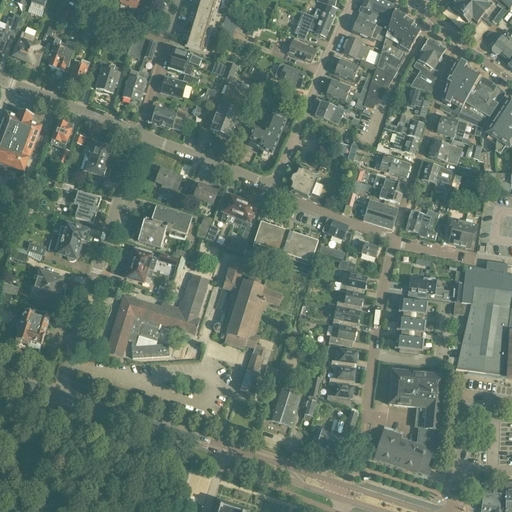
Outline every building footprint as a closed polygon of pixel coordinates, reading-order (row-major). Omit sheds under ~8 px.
[(32,0),(30,8),(43,13),(47,0),(32,0)] [(127,9),(131,0),(121,0),(119,6),(127,9)] [(131,0),(127,9),(128,10),(127,13),(133,16),(134,12),(135,13),(140,0),(131,0)] [(198,0),(198,3),(215,8),(217,0),(198,0)] [(240,9),(243,0),(235,0),(233,7),(240,9)] [(334,8),(336,0),(318,0),(317,3),(334,8)] [(389,25),(396,8),(376,0),(363,0),(358,13),(360,14),(378,21),(388,26),(389,25)] [(452,0),(452,1),(457,5),(452,10),(458,15),(455,18),(460,22),(462,19),(467,24),(472,19),(477,24),(482,19),(485,21),(489,17),(486,14),(490,9),(494,5),(488,0),(452,0)] [(212,19),(215,8),(198,3),(197,6),(195,14),(212,19)] [(331,25),(337,12),(326,7),(323,13),(317,11),(314,18),(331,25)] [(69,21),(73,11),(66,8),(62,18),(69,21)] [(503,11),(494,23),(498,26),(507,14),(503,11)] [(160,22),(160,20),(162,15),(156,13),(154,20),(160,22)] [(229,13),(225,27),(235,30),(239,16),(229,13)] [(212,19),(195,14),(195,15),(194,14),(191,24),(191,25),(208,30),(212,19)] [(314,19),(303,14),(295,35),(298,36),(296,40),(304,42),(308,31),(315,34),(315,35),(326,39),(331,25),(314,18),(314,19)] [(388,26),(378,21),(360,14),(351,33),(370,41),(371,38),(375,40),(377,35),(384,38),(389,26),(389,25),(388,26)] [(413,24),(394,14),(394,15),(393,15),(380,56),(379,60),(375,72),(373,78),(372,82),(368,92),(365,103),(363,108),(373,111),(384,91),(386,92),(405,60),(404,57),(406,52),(408,53),(420,32),(411,27),(413,24)] [(6,26),(0,23),(0,52),(2,53),(9,36),(14,38),(20,18),(15,15),(13,20),(9,18),(6,26)] [(84,29),(88,18),(81,16),(77,26),(84,29)] [(51,45),(58,26),(51,23),(46,35),(43,42),(51,45)] [(205,41),(208,30),(191,25),(189,33),(188,33),(187,36),(205,41)] [(235,30),(225,27),(222,36),(232,40),(235,30)] [(500,55),(508,62),(511,56),(511,35),(511,36),(507,32),(503,37),(499,39),(497,41),(497,44),(493,49),(492,51),(492,54),(495,57),(498,56),(500,55)] [(26,62),(32,46),(32,45),(35,38),(23,33),(14,54),(19,56),(17,59),(26,62)] [(201,53),(205,41),(187,36),(185,43),(186,43),(184,48),(201,53)] [(138,60),(144,41),(137,39),(131,58),(138,60)] [(371,49),(361,45),(362,44),(348,39),(344,47),(348,49),(349,47),(359,50),(359,51),(379,60),(380,56),(370,52),(371,49)] [(50,57),(52,57),(49,67),(57,70),(66,46),(61,44),(61,43),(56,41),(50,57)] [(130,58),(134,45),(122,41),(118,54),(130,58)] [(420,55),(421,55),(413,68),(420,73),(410,88),(431,95),(438,74),(433,71),(438,63),(440,63),(441,61),(441,59),(445,51),(445,49),(436,45),(437,45),(436,45),(429,41),(428,42),(428,41),(426,45),(420,55)] [(66,46),(57,70),(64,73),(66,68),(68,69),(75,50),(74,50),(76,46),(75,45),(68,42),(66,46)] [(310,64),(316,52),(293,42),(287,55),(310,64)] [(152,60),(157,45),(149,43),(144,58),(152,60)] [(39,64),(45,51),(32,46),(26,62),(34,66),(35,63),(39,64)] [(357,65),(375,72),(379,60),(359,51),(359,50),(349,47),(348,49),(344,47),(341,54),(355,60),(356,59),(359,60),(357,65)] [(174,49),(171,60),(193,66),(199,68),(202,60),(190,55),(190,54),(174,49)] [(81,59),(84,52),(78,50),(76,57),(81,59)] [(193,66),(171,60),(167,70),(184,75),(190,77),(188,84),(197,87),(200,79),(192,77),(195,68),(193,67),(193,66)] [(88,69),(90,64),(82,61),(80,66),(73,63),(71,70),(73,71),(69,81),(72,82),(76,85),(79,86),(80,85),(82,86),(88,69)] [(360,77),(362,73),(358,71),(359,68),(340,61),(337,68),(360,77)] [(457,119),(469,96),(479,78),(466,70),(467,67),(459,61),(448,79),(449,79),(447,84),(448,84),(442,103),(449,107),(451,104),(458,108),(454,112),(441,106),(439,111),(457,119)] [(102,71),(96,90),(112,95),(116,84),(117,85),(120,75),(121,70),(114,68),(113,69),(109,68),(109,67),(104,65),(99,64),(98,69),(102,71)] [(226,68),(215,64),(212,73),(222,77),(226,68)] [(237,68),(228,64),(222,79),(231,83),(237,68)] [(284,67),(280,66),(274,79),(300,90),(306,75),(285,67),(284,67)] [(357,85),(358,82),(360,77),(337,68),(334,75),(357,85)] [(266,82),(268,76),(253,70),(251,76),(266,82)] [(131,71),(129,78),(123,98),(132,101),(138,80),(137,80),(139,74),(131,71)] [(138,80),(132,101),(139,103),(146,82),(148,75),(139,72),(139,74),(137,80),(138,80)] [(470,123),(491,86),(479,78),(469,96),(457,119),(470,123)] [(182,100),(186,85),(166,79),(161,94),(182,100)] [(368,92),(372,82),(367,80),(363,90),(368,92)] [(257,97),(262,83),(256,81),(251,95),(257,97)] [(360,96),(354,93),(350,92),(351,89),(332,81),(329,88),(352,97),(352,98),(358,101),(359,100),(365,103),(368,92),(363,90),(360,96)] [(228,85),(217,115),(215,115),(213,119),(215,120),(212,128),(232,135),(248,93),(228,85)] [(483,130),(484,128),(502,100),(497,97),(499,93),(498,90),(491,86),(470,123),(477,125),(477,127),(483,130)] [(349,106),(350,102),(352,98),(352,97),(329,88),(326,96),(349,106)] [(203,107),(209,110),(217,93),(208,90),(203,107)] [(411,90),(411,93),(406,108),(415,111),(414,116),(424,119),(429,105),(418,102),(418,103),(417,102),(420,95),(420,92),(411,90)] [(362,112),(363,108),(365,103),(359,100),(358,101),(355,109),(362,112)] [(495,145),(496,143),(511,119),(511,100),(510,100),(488,133),(490,135),(487,140),(495,145)] [(180,132),(184,121),(185,117),(158,109),(160,105),(154,103),(153,107),(148,123),(160,126),(159,127),(164,128),(172,130),(180,132)] [(337,110),(321,103),(318,110),(319,110),(328,114),(327,115),(334,118),(335,116),(341,119),(343,113),(337,110)] [(203,107),(197,105),(193,116),(205,120),(209,110),(203,107)] [(328,114),(319,110),(318,110),(315,117),(331,124),(331,123),(344,128),(346,122),(341,120),(341,119),(335,116),(334,118),(327,115),(328,114)] [(31,123),(34,117),(19,111),(17,117),(6,113),(0,127),(0,172),(8,175),(10,169),(23,174),(33,149),(42,127),(31,123)] [(272,157),(286,123),(272,118),(267,131),(265,130),(263,134),(254,130),(249,141),(259,145),(257,149),(262,151),(261,152),(272,157)] [(463,132),(465,127),(458,125),(458,123),(441,118),(439,126),(457,131),(463,132)] [(510,148),(511,144),(511,119),(496,143),(504,148),(506,145),(510,148)] [(398,129),(387,125),(385,131),(401,136),(402,135),(419,140),(424,126),(407,121),(405,126),(399,125),(398,129)] [(60,123),(59,122),(51,141),(52,141),(51,145),(57,148),(59,144),(65,146),(73,128),(67,126),(65,125),(65,124),(62,122),(60,123)] [(437,134),(451,138),(450,141),(462,144),(463,140),(465,133),(463,133),(463,132),(457,131),(439,126),(437,134)] [(481,138),(483,130),(477,127),(474,136),(481,138)] [(81,146),(84,138),(77,136),(74,144),(81,146)] [(414,156),(418,142),(398,136),(394,150),(414,156)] [(459,159),(462,152),(450,148),(450,147),(433,142),(430,150),(448,156),(448,155),(453,157),(459,159)] [(90,151),(88,158),(108,164),(112,149),(92,143),(90,151)] [(345,160),(349,146),(338,143),(334,157),(345,160)] [(368,160),(368,159),(355,156),(358,148),(352,146),(349,154),(368,160)] [(390,150),(378,146),(376,152),(388,156),(390,150)] [(477,153),(477,151),(472,149),(470,159),(481,162),(482,157),(479,154),(477,153)] [(448,156),(430,150),(428,158),(456,167),(459,159),(453,157),(448,155),(448,156)] [(64,170),(69,153),(62,151),(57,168),(64,170)] [(367,164),(368,160),(349,154),(347,161),(353,163),(354,161),(367,164)] [(88,158),(83,157),(81,164),(85,165),(83,173),(103,179),(108,164),(88,158)] [(393,160),(384,158),(383,157),(383,159),(376,157),(375,162),(390,166),(390,167),(408,173),(410,167),(393,161),(393,160)] [(406,180),(408,173),(390,167),(390,166),(375,162),(381,164),(379,171),(406,180)] [(426,165),(421,181),(435,185),(433,191),(436,191),(447,195),(449,189),(450,190),(455,174),(445,171),(439,169),(440,169),(426,165)] [(309,202),(319,206),(322,199),(319,198),(323,187),(316,184),(319,176),(300,168),(297,177),(293,178),(292,182),(293,186),(290,194),(309,202)] [(361,183),(364,171),(357,169),(353,181),(361,183)] [(182,179),(176,176),(161,170),(156,183),(163,186),(162,189),(176,194),(182,179)] [(480,179),(482,172),(475,170),(473,177),(480,179)] [(497,175),(484,175),(485,193),(497,193),(497,175)] [(510,175),(497,175),(497,193),(510,193),(510,175)] [(386,180),(384,180),(376,178),(373,188),(382,191),(380,200),(399,206),(404,188),(392,184),(393,182),(386,180)] [(97,192),(100,184),(88,180),(86,188),(97,192)] [(72,193),(74,187),(56,182),(54,187),(72,193)] [(353,182),(350,192),(358,194),(359,191),(361,185),(353,182)] [(217,193),(199,186),(194,199),(212,206),(217,193)] [(96,215),(100,202),(74,194),(71,203),(58,199),(57,203),(96,215)] [(182,209),(187,198),(178,195),(174,206),(182,209)] [(349,195),(346,206),(346,207),(352,208),(356,196),(349,195)] [(235,225),(244,203),(230,197),(223,213),(224,214),(222,219),(227,221),(226,223),(233,226),(234,224),(235,225)] [(93,226),(96,215),(57,203),(56,205),(70,209),(70,212),(73,213),(71,219),(93,226)] [(249,224),(255,208),(244,203),(235,225),(246,229),(249,224)] [(370,203),(364,222),(378,227),(384,228),(391,231),(397,211),(384,207),(370,203)] [(479,212),(480,205),(472,204),(470,210),(479,212)] [(186,238),(192,219),(156,208),(152,222),(172,228),(170,235),(169,237),(185,242),(186,238)] [(422,214),(413,212),(412,214),(411,214),(409,221),(417,224),(416,226),(429,230),(436,225),(437,219),(426,216),(426,217),(421,216),(422,214)] [(0,220),(13,224),(15,216),(0,213),(0,220)] [(209,232),(214,221),(204,218),(200,229),(209,232)] [(172,228),(152,222),(146,220),(144,224),(144,223),(143,226),(166,233),(170,235),(172,228)] [(333,222),(327,220),(322,233),(328,235),(344,242),(346,238),(344,237),(348,228),(333,222)] [(429,230),(416,226),(417,224),(409,221),(406,232),(420,236),(419,238),(427,240),(435,242),(437,234),(427,232),(428,230),(430,230),(435,226),(436,225),(429,230)] [(459,247),(465,224),(452,221),(448,237),(451,237),(449,245),(459,247)] [(283,253),(289,235),(286,234),(287,232),(261,224),(254,246),(280,254),(280,252),(283,253)] [(474,243),(478,227),(465,224),(459,247),(470,250),(471,242),(474,243)] [(89,232),(75,228),(75,227),(68,225),(66,229),(62,228),(59,237),(84,244),(85,245),(89,232)] [(161,250),(166,233),(143,226),(139,239),(140,239),(140,238),(144,239),(142,243),(142,244),(161,250)] [(212,227),(207,240),(214,243),(219,230),(212,227)] [(206,240),(209,232),(200,229),(197,237),(206,240)] [(243,255),(251,235),(244,233),(236,253),(243,255)] [(318,243),(292,234),(291,236),(289,235),(283,253),(285,254),(285,256),(311,264),(318,243)] [(59,237),(54,235),(49,251),(57,254),(57,255),(67,258),(67,259),(68,260),(68,261),(69,261),(69,262),(70,262),(71,263),(72,263),(73,263),(73,262),(74,262),(75,262),(75,261),(76,260),(76,261),(81,245),(84,245),(84,244),(59,237)] [(46,249),(30,244),(27,253),(44,258),(46,249)] [(379,249),(364,244),(364,246),(360,245),(357,253),(375,259),(379,249)] [(189,259),(190,255),(177,251),(174,258),(179,259),(180,256),(189,259)] [(266,262),(268,259),(245,251),(244,255),(266,262)] [(135,252),(131,266),(147,271),(152,272),(153,272),(155,265),(157,260),(151,258),(151,257),(135,252)] [(26,264),(29,257),(17,254),(14,261),(26,264)] [(177,268),(179,260),(161,254),(158,262),(177,268)] [(243,284),(239,283),(244,267),(231,263),(223,290),(233,293),(230,300),(233,301),(224,329),(222,329),(221,326),(218,325),(215,327),(214,330),(215,333),(218,334),(220,333),(223,334),(221,339),(226,341),(225,344),(244,351),(245,347),(254,350),(253,355),(252,355),(241,392),(252,396),(259,375),(257,375),(265,350),(256,347),(258,338),(254,337),(262,311),(265,312),(268,304),(279,308),(283,297),(263,290),(263,289),(260,288),(259,284),(257,281),(253,280),(250,281),(247,284),(244,283),(243,284)] [(308,276),(309,272),(287,265),(285,269),(308,276)] [(131,266),(127,279),(143,284),(143,283),(149,285),(151,279),(150,279),(152,272),(147,271),(131,266)] [(458,359),(448,358),(447,370),(456,371),(511,379),(511,277),(466,268),(461,305),(455,304),(453,316),(468,318),(458,359)] [(59,277),(45,272),(44,275),(40,274),(37,285),(66,294),(68,285),(62,284),(63,281),(59,279),(59,277)] [(364,291),(367,280),(343,275),(341,286),(340,286),(339,293),(346,294),(363,297),(362,297),(363,291),(364,291)] [(106,355),(122,360),(128,338),(135,340),(132,350),(132,360),(169,358),(168,345),(156,346),(160,332),(159,331),(161,326),(195,336),(200,321),(197,320),(209,281),(193,277),(181,315),(124,297),(106,355)] [(408,297),(425,300),(428,281),(410,278),(408,297)] [(454,285),(454,286),(453,287),(452,290),(453,291),(453,293),(443,292),(443,290),(443,289),(441,289),(435,289),(436,282),(435,280),(430,279),(429,281),(428,281),(425,300),(429,300),(430,300),(460,303),(462,286),(454,285)] [(63,304),(66,294),(37,285),(34,297),(57,304),(57,302),(63,304)] [(17,298),(20,290),(6,286),(4,293),(17,298)] [(168,298),(170,290),(159,287),(157,295),(168,298)] [(12,297),(3,294),(0,302),(0,303),(9,306),(12,297)] [(328,308),(336,310),(359,315),(360,314),(359,314),(360,308),(361,309),(363,297),(346,294),(344,305),(337,303),(336,307),(329,305),(328,308)] [(426,320),(428,304),(399,301),(398,313),(404,314),(404,317),(426,320)] [(30,310),(27,311),(22,325),(20,325),(17,331),(20,332),(17,342),(29,346),(29,348),(41,352),(52,320),(36,314),(34,311),(30,310)] [(334,320),(332,327),(356,332),(355,331),(356,326),(357,326),(359,315),(336,310),(334,320)] [(424,338),(426,320),(404,317),(404,320),(397,320),(396,332),(403,333),(402,336),(424,338)] [(354,343),(356,332),(332,327),(330,337),(329,344),(351,349),(353,343),(354,343)] [(423,353),(424,338),(402,336),(402,339),(396,338),(394,350),(401,351),(400,354),(420,356),(421,353),(423,353)] [(356,365),(357,354),(340,352),(339,363),(332,362),(331,369),(334,369),(355,372),(355,371),(354,371),(355,365),(356,365)] [(275,383),(279,371),(267,367),(263,379),(275,383)] [(353,383),(355,372),(334,369),(332,380),(329,379),(329,386),(336,387),(352,389),(352,383),(353,383)] [(296,411),(301,397),(285,392),(290,374),(280,371),(271,402),(275,403),(296,411)] [(445,384),(446,378),(392,372),(389,406),(421,410),(417,443),(416,447),(400,441),(402,435),(385,430),(374,460),(417,475),(417,474),(428,478),(429,476),(431,470),(427,469),(430,459),(434,460),(438,447),(444,384),(445,384)] [(312,418),(316,404),(322,380),(314,378),(309,397),(303,415),(305,416),(304,419),(309,421),(310,418),(312,418)] [(336,387),(334,398),(327,397),(327,402),(349,409),(350,400),(351,400),(353,389),(352,389),(336,387)] [(290,429),(296,411),(275,403),(269,422),(290,429)] [(322,431),(317,447),(339,453),(341,453),(346,438),(341,437),(339,437),(339,435),(340,435),(343,427),(345,428),(354,431),(354,430),(359,416),(359,415),(350,413),(346,425),(334,421),(330,432),(331,432),(331,434),(322,431)] [(16,465),(20,457),(15,454),(10,462),(16,465)] [(282,511),(286,501),(224,481),(214,511),(282,511)] [(503,511),(505,497),(496,496),(496,493),(483,492),(481,511),(503,511)]
